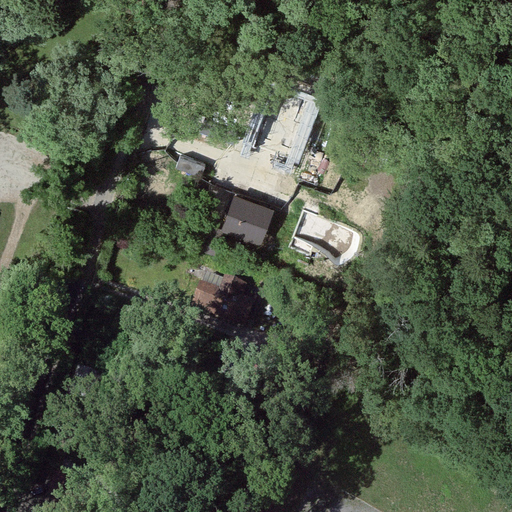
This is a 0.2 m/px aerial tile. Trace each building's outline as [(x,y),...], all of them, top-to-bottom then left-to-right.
[(269,84),(247,153),(289,167),(311,98),(269,84)] [(221,225),(197,217),(189,240),(217,251),(226,229),(261,242),(273,209),(232,194),(221,225)] [(202,284),(193,309),(246,328),(256,301),(245,297),(249,286),(226,278),(221,291),(202,284)] [(303,347),(280,339),(271,367),(293,375),(303,347)] [(86,511),(96,488),(58,472),(41,511),(86,511)] [(181,481),(170,474),(157,495),(169,502),(181,481)] [(220,488),(199,475),(187,494),(208,507),(220,488)]
